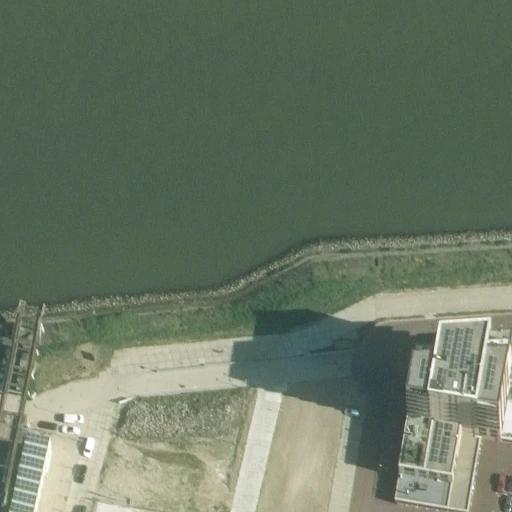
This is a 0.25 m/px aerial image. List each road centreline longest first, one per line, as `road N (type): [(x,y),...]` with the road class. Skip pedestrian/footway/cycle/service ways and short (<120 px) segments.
road 1 (residential): [(0,404),(34,410),(108,390),(381,362)]
road 2 (residential): [(354,511),(381,362)]
road 3 (residential): [(381,362),(391,333),(511,326)]
